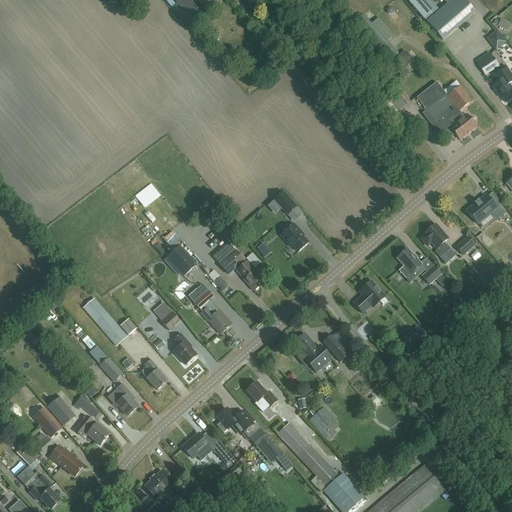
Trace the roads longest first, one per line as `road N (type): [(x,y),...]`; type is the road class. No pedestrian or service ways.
road 1 (tertiary): [(87,511),(138,450),(316,288)]
road 2 (unclassified): [(316,288),(505,511)]
road 3 (tertiary): [(316,288),(511,130)]
